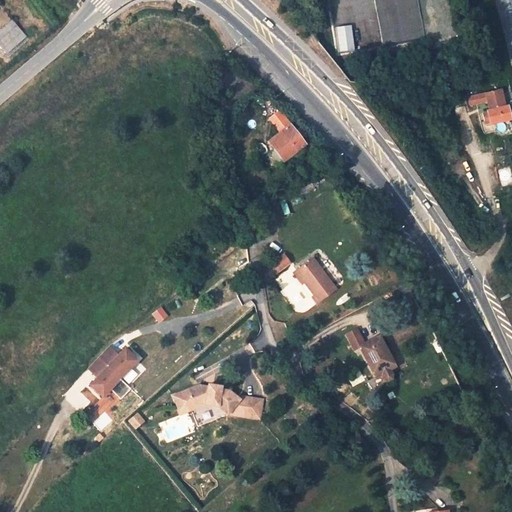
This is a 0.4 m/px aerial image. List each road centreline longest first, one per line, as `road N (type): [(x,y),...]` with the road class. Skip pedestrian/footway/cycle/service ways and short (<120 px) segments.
road 1 (primary): [(214,0),(273,51),(388,181),(511,387)]
road 2 (residential): [(392,511),(385,455),(358,419),(299,379),(264,326),(221,138),(228,93)]
road 3 (primary): [(511,350),(393,160),(238,0)]
